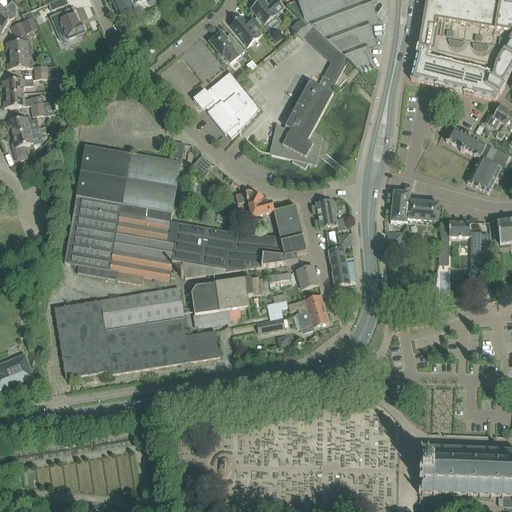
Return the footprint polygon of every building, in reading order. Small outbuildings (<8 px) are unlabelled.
[(66,0),(64,0),(49,7),(52,14),(69,6),(66,0)] [(115,0),(113,2),(116,10),(138,0),(143,0),(145,2),(147,1),(150,7),(159,3),(162,0),(115,0)] [(143,0),(138,0),(116,10),(120,18),(134,12),(132,8),(145,2),(143,0)] [(251,10),(257,18),(256,20),(260,25),(262,24),(265,27),(277,17),(276,16),(285,9),(283,7),(277,0),(275,0),(268,6),(263,0),(251,10)] [(286,0),(287,2),(291,0),(296,0),(297,1),(288,5),(303,19),(305,21),(309,24),(349,62),(362,74),(375,68),(367,50),(377,46),(370,28),(379,24),(372,6),(376,4),(374,0),(286,0)] [(427,0),(419,49),(487,66),(485,72),(486,72),(485,76),(488,77),(505,87),(511,74),(511,4),(491,1),(491,0),(427,0)] [(4,11),(0,15),(0,33),(1,35),(17,18),(16,6),(12,3),(4,11)] [(57,17),(51,20),(60,42),(68,39),(69,41),(86,34),(85,31),(86,30),(85,27),(83,27),(82,25),(80,26),(76,15),(75,15),(73,10),(64,14),(57,17)] [(245,44),(249,48),(259,40),(258,39),(263,36),(249,19),(245,23),(241,18),(231,27),(238,35),(237,35),(245,44)] [(303,19),(291,29),(296,35),(309,24),(305,21),(303,19)] [(22,25),(24,30),(36,26),(33,20),(22,25)] [(272,147),(270,156),(293,162),(292,164),(306,171),(308,167),(309,166),(318,149),(314,147),(319,137),(313,135),(334,96),(331,94),(333,90),(343,72),(349,62),(309,24),(296,35),(304,42),(305,40),(331,64),(319,88),(310,83),(284,130),(277,126),(272,147)] [(36,26),(24,30),(27,36),(38,31),(36,26)] [(224,58),(230,65),(245,53),(231,36),(226,39),(222,34),(210,44),(223,59),(224,58)] [(16,44),(7,44),(7,50),(10,50),(11,57),(28,57),(33,56),(36,56),(30,43),(28,43),(25,37),(17,41),(17,44),(16,44)] [(487,66),(419,49),(418,48),(417,55),(411,81),(435,87),(435,88),(445,90),(445,89),(464,94),(464,95),(474,97),(496,102),(499,96),(500,97),(505,87),(488,77),(485,76),(486,72),(485,72),(487,66)] [(11,65),(8,65),(8,71),(33,70),(33,56),(28,57),(11,57),(11,65)] [(230,74),(207,93),(205,91),(193,101),(203,113),(208,108),(211,112),(208,115),(225,137),(229,134),(233,138),(231,140),(232,140),(238,135),(260,111),(230,74)] [(24,81),(3,83),(3,89),(7,88),(7,96),(25,95),(24,88),(34,88),(34,81),(24,81)] [(8,103),(4,103),(4,109),(14,109),(25,108),(32,108),(32,113),(49,110),(55,110),(55,106),(48,104),(44,105),(36,105),(36,99),(32,100),(31,101),(25,101),(25,95),(7,96),(8,103)] [(494,119),(490,116),(484,125),(494,131),(499,123),(506,127),(511,116),(511,114),(501,107),(494,119)] [(49,110),(32,113),(33,119),(46,117),(50,116),(49,110)] [(27,119),(7,124),(8,130),(12,129),(14,140),(31,135),(30,132),(40,130),(38,120),(32,122),(31,118),(27,119)] [(446,143),(480,161),(487,148),(453,130),(453,131),(451,130),(452,128),(448,126),(436,148),(440,150),(450,132),(452,133),(446,143)] [(16,144),(12,145),(15,157),(17,163),(30,159),(28,153),(26,153),(25,147),(34,145),(34,147),(44,144),(43,139),(40,130),(30,132),(31,135),(14,140),(16,144)] [(499,134),(497,137),(496,139),(502,142),(505,137),(499,134)] [(77,198),(65,265),(119,275),(117,283),(143,287),(144,279),(155,281),(154,283),(160,284),(160,282),(169,283),(172,262),(183,264),(185,275),(185,278),(186,281),(285,266),(280,238),(277,238),(238,235),(172,224),(183,156),(185,146),(172,144),(171,154),(170,162),(85,148),(77,198)] [(487,148),(480,161),(468,185),(489,196),(501,172),(502,172),(509,158),(496,151),(496,152),(487,148)] [(202,158),(195,165),(193,168),(204,177),(213,167),(202,158)] [(193,182),(189,197),(193,198),(197,183),(193,182)] [(252,219),(274,213),(275,213),(272,204),(269,205),(268,202),(250,193),(236,197),(238,206),(248,204),(252,219)] [(410,203),(411,195),(394,193),(391,224),(407,226),(408,221),(428,224),(438,225),(439,206),(410,203)] [(321,231),(325,230),(338,228),(339,233),(347,231),(345,220),(337,222),(333,202),(316,205),(321,231)] [(275,213),(274,213),(280,238),(285,266),(299,264),(297,257),(307,255),(296,208),(275,213)] [(191,212),(189,219),(196,220),(198,213),(191,212)] [(511,222),(498,224),(500,246),(511,244),(511,222)] [(441,246),(438,270),(439,270),(440,266),(449,266),(449,239),(471,239),(471,254),(478,254),(478,285),(479,285),(479,283),(491,283),(491,284),(492,284),(490,245),(489,246),(482,246),(482,232),(481,232),(481,234),(471,234),(471,224),(449,224),(449,234),(443,234),(444,232),(443,232),(441,246)] [(350,235),(339,238),(341,249),(344,249),(348,248),(353,247),(350,235)] [(403,235),(399,235),(389,236),(390,250),(395,249),(400,249),(404,249),(403,235)] [(345,254),(344,251),(344,249),(329,252),(328,252),(335,289),(344,287),(351,286),(350,282),(356,281),(354,259),(346,260),(345,254)] [(500,255),(492,256),(494,273),(500,273),(502,273),(500,255)] [(314,267),(310,268),(297,272),(302,292),(319,287),(314,267)] [(269,277),(270,284),(271,284),(271,290),(276,289),(275,284),(292,281),(291,274),(269,277)] [(216,286),(197,289),(192,296),(194,309),(195,317),(193,317),(196,331),(232,325),(230,313),(250,310),(248,298),(270,295),(270,290),(269,290),(268,280),(259,281),(259,279),(251,280),(246,281),(216,285),(216,286)] [(55,310),(64,370),(66,380),(112,373),(112,377),(220,359),(218,349),(216,332),(186,337),(183,317),(178,290),(101,302),(100,303),(55,310)] [(273,298),(275,305),(287,302),(285,295),(273,298)] [(298,311),(299,314),(323,307),(321,298),(311,300),(289,308),(290,313),(298,311)] [(272,323),(282,321),(283,320),(283,317),(282,317),(280,311),(289,309),(287,302),(275,305),(267,306),(270,320),(271,320),(272,323)] [(323,307),(299,314),(299,315),(297,316),(303,335),(315,331),(315,329),(329,325),(323,307)] [(282,321),(272,323),(257,326),(259,335),(284,330),(282,321)] [(236,338),(236,350),(240,350),(240,346),(252,345),(251,337),(236,338)] [(287,338),(277,340),(279,350),(289,348),(287,338)] [(0,393),(34,379),(25,357),(0,366),(0,393)] [(511,452),(423,449),(421,495),(422,495),(422,497),(503,500),(502,509),(511,509),(511,452)]
